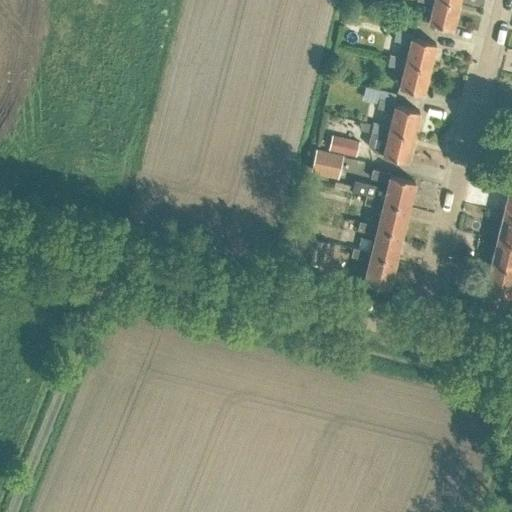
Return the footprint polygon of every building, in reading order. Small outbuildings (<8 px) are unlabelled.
[(423,0),(432,2),(428,21),(452,27),(458,1),(452,0),(423,0)] [(409,42),(405,58),(405,60),(429,66),(435,42),(411,36),(412,34),(395,30),(393,38),(409,42)] [(389,54),(387,63),(403,67),(399,86),(423,92),(429,66),(405,60),(405,58),(389,54)] [(388,128),(413,134),(419,109),(395,103),(395,101),(379,97),(377,106),(393,110),(389,126),(388,128)] [(387,134),(382,153),(406,160),(413,134),(388,128),(389,126),(373,122),(371,131),(387,134)] [(358,140),(331,133),(327,149),(354,155),(358,140)] [(336,177),(342,154),(315,147),(309,170),(336,177)] [(354,178),(351,190),(366,194),(383,198),(383,200),(408,206),(414,180),(390,174),(390,172),(372,168),(370,176),(387,181),(386,185),(354,178)] [(511,187),(508,187),(502,212),(511,214),(511,187)] [(366,194),(363,202),(381,207),(377,225),(376,226),(402,232),(408,206),(383,200),(383,198),(366,194)] [(511,214),(502,212),(496,237),(511,240),(511,214)] [(376,226),(377,225),(359,220),(357,229),(375,233),(370,251),(370,252),(395,258),(402,232),(376,226)] [(326,240),(305,235),(299,259),(321,264),(326,240)] [(511,240),(496,237),(490,262),(511,267),(511,240)] [(351,255),(368,259),(363,280),(388,286),(395,258),(370,252),(370,251),(353,246),(351,255)] [(511,267),(490,262),(484,288),(509,294),(511,283),(511,267)]
